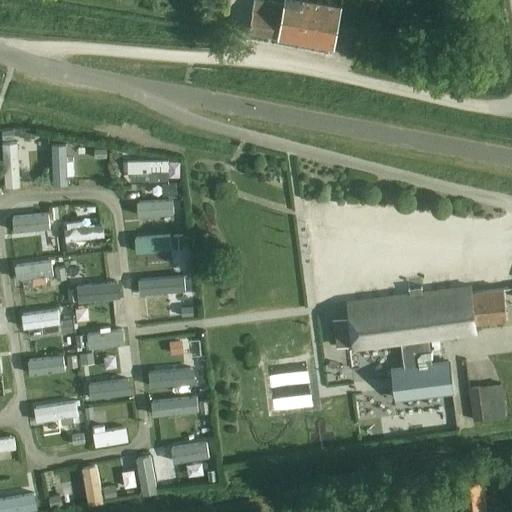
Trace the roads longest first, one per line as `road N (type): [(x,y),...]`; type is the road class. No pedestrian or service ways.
road 1 (unclassified): [(144,88),(156,102),(206,124),(511,205)]
road 2 (unclassified): [(511,159),(144,88)]
road 3 (unclassified): [(144,88),(0,54)]
